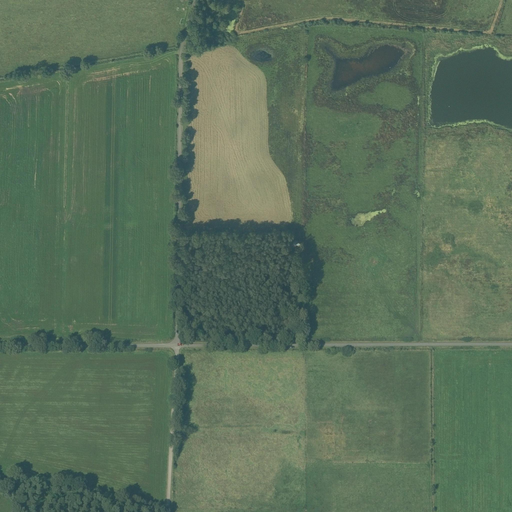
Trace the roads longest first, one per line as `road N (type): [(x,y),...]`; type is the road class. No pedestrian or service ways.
road 1 (unclassified): [(177,345),(180,45),(194,0)]
road 2 (unclassified): [(511,343),(177,345)]
road 3 (unclassified): [(177,345),(0,345)]
road 4 (track): [(166,510),(9,483),(0,468)]
road 5 (track): [(177,345),(166,511)]
